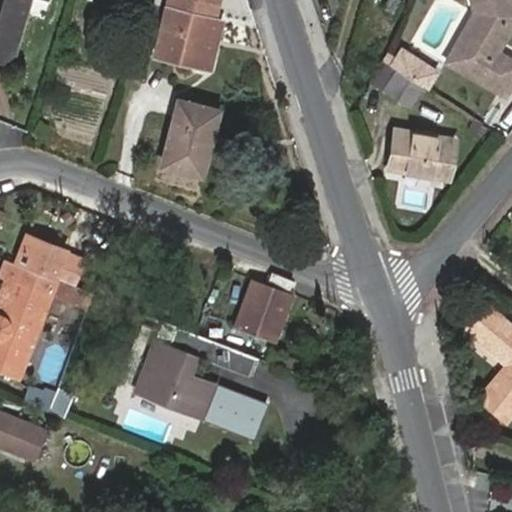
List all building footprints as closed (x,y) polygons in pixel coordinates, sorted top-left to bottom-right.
[(3,0),(0,12),(0,60),(13,65),(33,0),(3,0)] [(169,0),(156,54),(211,68),(222,20),(214,18),(218,0),(169,0)] [(511,0),(472,0),(475,9),(481,12),(461,46),(467,50),(456,68),(504,96),(511,82),(511,61),(496,52),(511,25),(511,0)] [(475,9),(445,62),(456,68),(467,50),(461,46),(481,12),(475,9)] [(421,86),(394,69),(382,91),(408,107),(421,86)] [(216,108),(177,99),(162,164),(200,173),(216,108)] [(446,176),(453,141),(396,131),(390,168),(446,176)] [(15,263),(28,268),(53,277),(64,248),(26,233),(15,263)] [(84,255),(64,248),(53,277),(57,279),(72,285),(84,255)] [(0,371),(18,378),(51,293),(57,279),(53,277),(28,268),(15,263),(6,259),(0,272),(0,274),(8,277),(13,279),(1,311),(0,311),(0,371)] [(13,279),(8,277),(0,297),(0,311),(1,311),(13,279)] [(51,293),(88,307),(93,293),(72,285),(57,279),(51,293)] [(252,280),(236,325),(275,339),(291,295),(252,280)] [(511,324),(484,302),(464,326),(511,365),(511,371),(489,399),(511,417),(511,324)] [(215,340),(176,325),(173,333),(160,328),(136,391),(256,435),(268,403),(190,374),(197,354),(208,358),(215,340)] [(250,376),(257,356),(215,340),(208,358),(207,362),(250,376)] [(55,394),(71,401),(73,394),(57,388),(55,394)] [(55,394),(49,408),(65,415),(71,401),(55,394)] [(0,443),(28,454),(40,426),(0,409),(0,443)]
